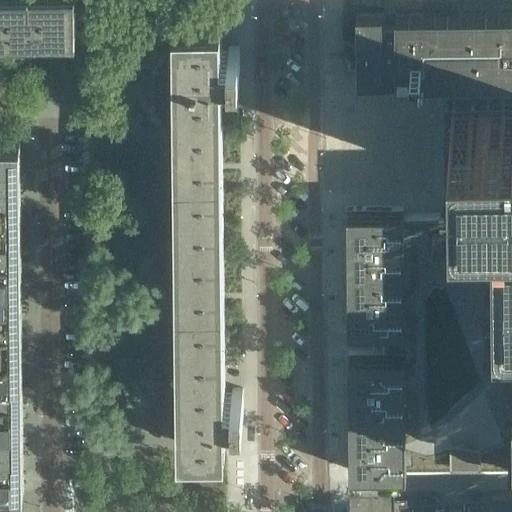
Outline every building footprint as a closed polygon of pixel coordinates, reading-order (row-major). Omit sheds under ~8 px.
[(0,0),(0,26),(76,25),(75,0),(0,0)] [(511,80),(511,11),(395,13),(395,19),(385,19),(385,13),(356,14),(357,82),(386,82),(386,80),(396,80),(396,81),(462,81),(488,81),(511,80)] [(220,390),(217,68),(229,68),(229,70),(239,70),(239,46),(228,46),(228,48),(216,48),(216,15),(174,16),(178,443),(220,443),(220,410),(232,410),(232,412),(243,411),(243,388),(232,388),(232,390),(220,390)] [(404,205),(347,206),(349,325),(384,325),(384,350),(349,350),(350,469),(362,469),(441,468),(448,468),(511,467),(511,99),(488,100),(488,81),(462,81),(462,100),(446,100),(446,138),(453,138),(453,153),(446,153),(447,180),(453,180),(454,212),(404,213),(404,205)] [(366,89),(366,113),(376,113),(376,148),(400,147),(400,119),(391,119),(390,88),(366,89)] [(0,210),(20,211),(19,140),(0,140),(0,210)] [(0,280),(21,281),(20,211),(0,210),(0,280)] [(0,351),(21,351),(21,281),(0,280),(0,351)] [(0,421),(22,421),(21,351),(0,351),(0,421)] [(0,492),(23,492),(23,457),(22,421),(0,421),(0,492)]
